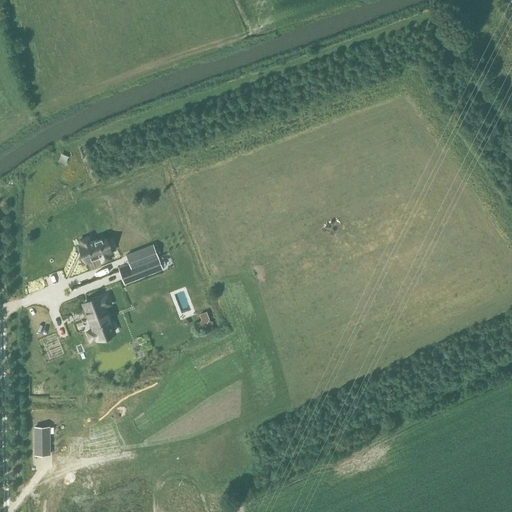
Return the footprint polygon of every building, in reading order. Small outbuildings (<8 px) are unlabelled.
[(110,252),(104,237),(91,242),(89,236),(80,240),(82,246),(80,246),(86,261),(99,256),(102,262),(111,259),(108,253),(110,252)] [(126,255),(130,264),(131,268),(157,258),(158,257),(153,244),(126,255)] [(161,269),(157,258),(131,268),(130,264),(118,268),(124,283),(161,269)] [(107,295),(83,304),(93,329),(87,332),(91,341),(114,332),(104,307),(110,304),(107,295)] [(205,327),(206,326),(210,328),(213,322),(209,320),(209,318),(207,311),(199,314),(201,319),(201,321),(195,323),(198,330),(205,327)] [(34,426),(35,455),(49,454),(48,426),(34,426)]
